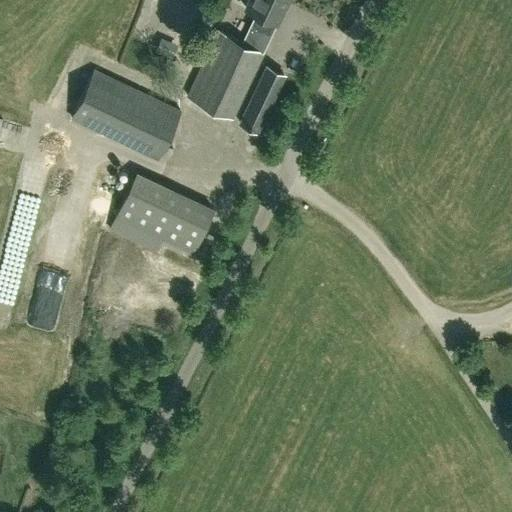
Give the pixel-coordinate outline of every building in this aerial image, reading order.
[(220,34),(191,98),(234,118),(263,54),(262,54),(287,0),(252,0),(234,41),(220,34)] [(178,34),(188,16),(171,7),(161,25),(178,34)] [(243,124),(260,132),(286,75),(269,67),(243,124)] [(180,111),(127,86),(94,70),(71,117),(158,158),(180,111)] [(190,251),(213,208),(136,173),(115,216),(190,251)]
